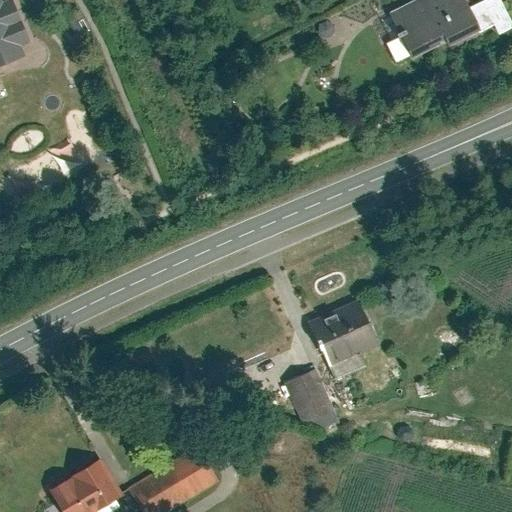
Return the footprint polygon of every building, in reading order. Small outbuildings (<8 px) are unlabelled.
[(0,0),(0,65),(21,57),(16,45),(27,40),(11,2),(0,6),(0,0)] [(482,33),(464,0),(412,0),(385,14),(409,61),(445,43),(449,50),(482,33)] [(45,195),(52,192),(49,185),(42,188),(45,195)] [(309,325),(328,366),(377,344),(359,302),(309,325)] [(283,383),(300,423),(322,430),(340,422),(317,369),(283,383)] [(198,447),(130,487),(144,511),(166,511),(219,482),(198,447)] [(92,511),(121,494),(98,457),(47,488),(53,499),(45,503),(50,511),(92,511)]
